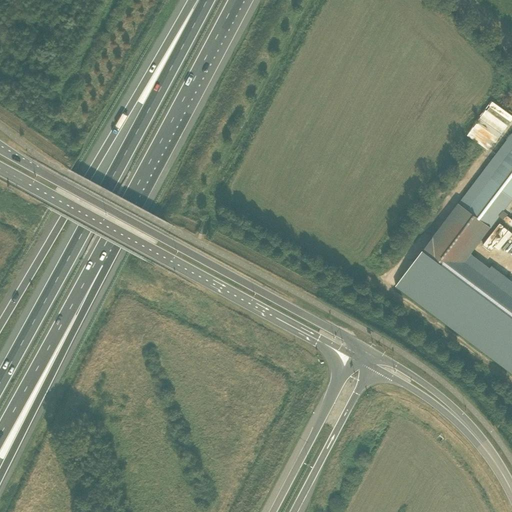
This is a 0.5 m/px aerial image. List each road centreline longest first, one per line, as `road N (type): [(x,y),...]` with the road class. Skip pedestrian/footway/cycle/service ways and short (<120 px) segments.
road 1 (motorway): [(206,0),(0,381)]
road 2 (secondary): [(368,347),(0,148)]
road 3 (secondary): [(0,168),(353,356)]
road 4 (motorway): [(204,0),(146,78),(0,325)]
road 5 (motorway): [(97,259),(235,0)]
road 6 (motorway): [(0,483),(97,259)]
road 7 (motorway): [(0,435),(97,259)]
road 8 (motorway): [(353,356),(273,511)]
road 9 (motorway): [(293,511),(370,366)]
road 10 (tertiary): [(489,455),(455,409),(368,347)]
road 11 (tertiary): [(370,366),(432,402),(489,455)]
